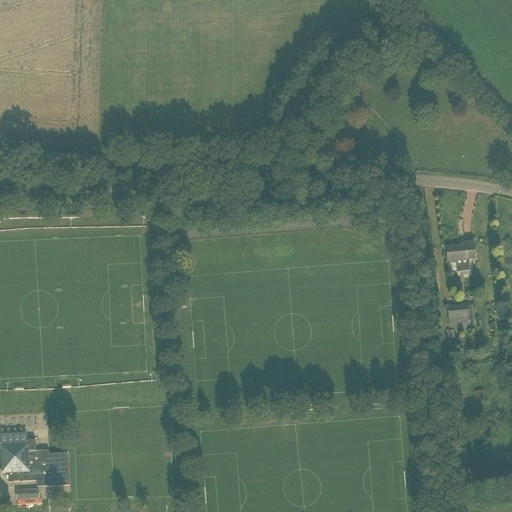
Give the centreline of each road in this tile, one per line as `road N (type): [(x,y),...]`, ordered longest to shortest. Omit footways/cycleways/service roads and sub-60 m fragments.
road 1 (tertiary): [(511,193),(427,180),(0,153)]
road 2 (tertiary): [(511,119),(407,0)]
